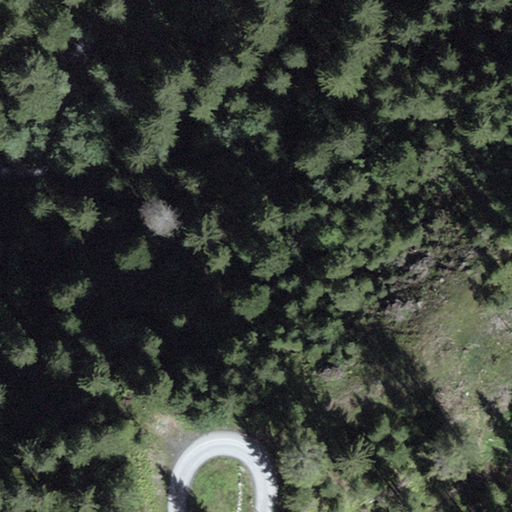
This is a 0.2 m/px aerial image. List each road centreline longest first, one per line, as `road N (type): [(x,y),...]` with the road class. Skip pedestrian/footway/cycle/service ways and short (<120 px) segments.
road 1 (track): [(322,402),(370,372),(427,352),(439,314),(511,288)]
road 2 (track): [(187,511),(179,470),(209,439),(251,454),(263,496),(259,511)]
